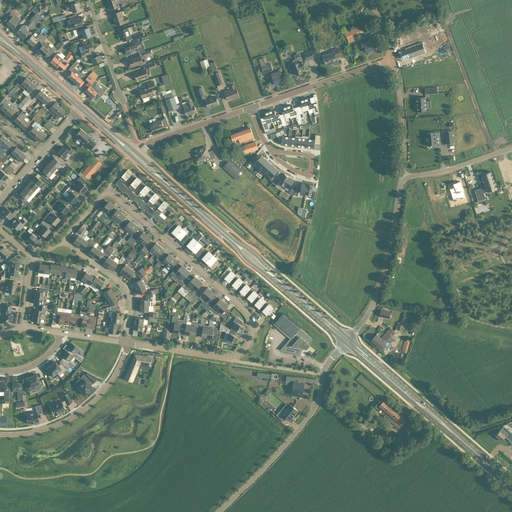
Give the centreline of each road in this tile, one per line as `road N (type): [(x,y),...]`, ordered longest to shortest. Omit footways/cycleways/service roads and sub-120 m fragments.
road 1 (residential): [(128,342),(230,360),(249,344),(254,326),(243,306),(106,190)]
road 2 (unclassified): [(218,511),(311,414),(323,372),(347,340)]
road 3 (residential): [(347,340),(385,269),(402,177)]
road 4 (residential): [(0,433),(44,431),(77,416),(105,391),(128,342)]
road 5 (residential): [(251,107),(391,58)]
road 6 (residential): [(128,342),(131,295),(62,240)]
road 7 (residential): [(139,155),(151,141),(251,107)]
road 8 (residential): [(402,177),(391,58)]
